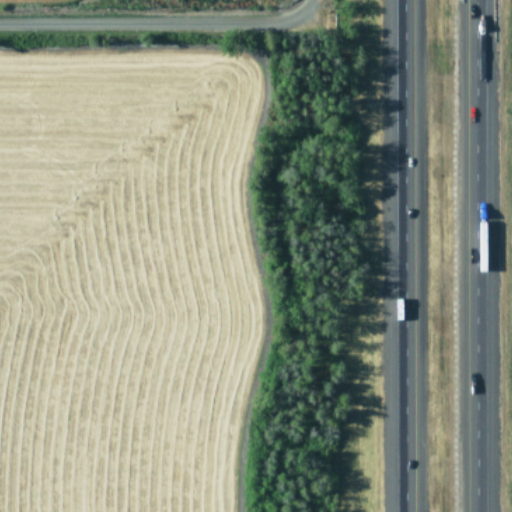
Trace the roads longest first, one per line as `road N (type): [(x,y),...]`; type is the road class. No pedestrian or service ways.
road 1 (motorway): [(473,511),(471,0)]
road 2 (motorway): [(404,0),(405,511)]
road 3 (residential): [(0,13),(322,7)]
